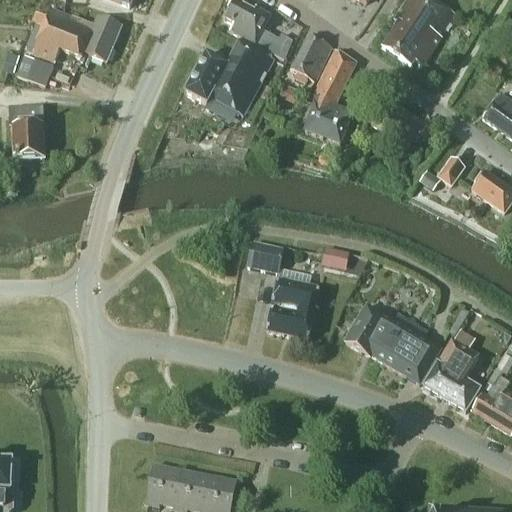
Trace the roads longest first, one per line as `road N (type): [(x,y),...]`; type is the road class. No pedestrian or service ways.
road 1 (tertiary): [(95,341),(89,259),(111,170),(191,0)]
road 2 (residential): [(100,424),(386,479),(411,418)]
road 3 (unclassified): [(411,418),(244,366),(95,341)]
road 4 (residential): [(511,169),(266,0)]
